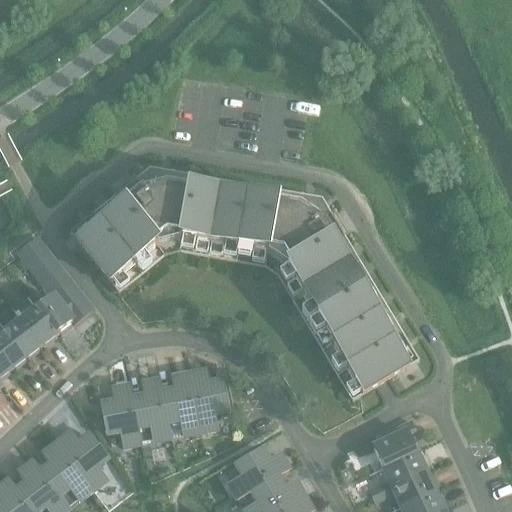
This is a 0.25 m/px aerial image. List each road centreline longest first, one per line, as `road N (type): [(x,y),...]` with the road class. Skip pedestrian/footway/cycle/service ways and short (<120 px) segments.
road 1 (residential): [(445,388),(444,360),(337,191),(323,180),(145,149),(49,226),(57,250),(133,344)]
road 2 (residential): [(133,344),(191,341),(224,352),(269,391),(312,462)]
road 3 (unclassified): [(0,120),(161,0)]
road 4 (residential): [(0,452),(94,364),(133,344)]
road 5 (residential): [(312,462),(445,388)]
road 6 (residential): [(484,511),(445,426),(445,388)]
